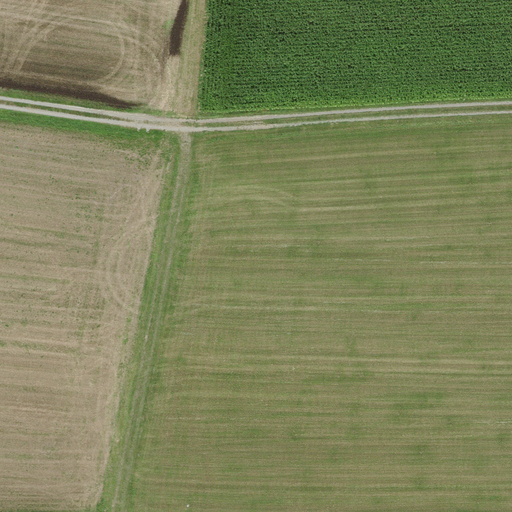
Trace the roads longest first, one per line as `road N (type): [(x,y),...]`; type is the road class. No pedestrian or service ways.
road 1 (track): [(511,111),(191,127),(0,101)]
road 2 (track): [(191,127),(116,511)]
